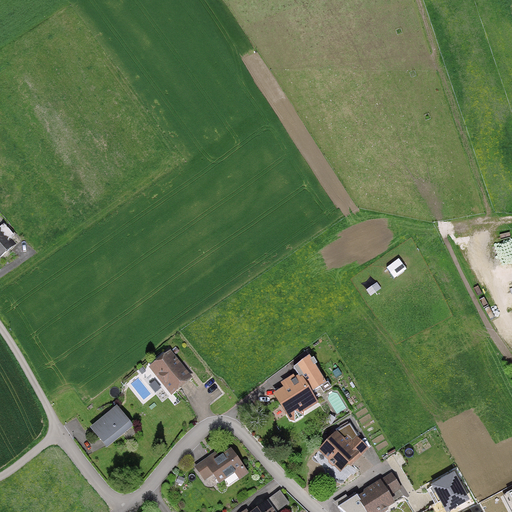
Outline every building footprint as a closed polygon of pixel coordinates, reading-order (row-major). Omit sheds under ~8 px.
[(0,257),(16,243),(0,225),(0,257)] [(193,377),(170,349),(149,366),(172,394),(193,377)] [(310,355),(293,365),(298,375),(304,383),(307,382),(313,390),(327,381),(310,355)] [(294,373),(281,381),(283,386),(273,393),(290,421),(295,421),(304,415),(305,411),(318,402),(313,390),(307,382),(304,383),(298,375),(296,376),(294,373)] [(133,425),(117,405),(90,427),(107,447),(133,425)] [(347,445),(335,434),(319,450),(343,472),(367,446),(355,436),(347,445)] [(249,473),(231,447),(218,456),(215,451),(195,466),(204,480),(213,474),(219,483),(234,472),(240,480),(249,473)] [(447,511),(470,500),(454,471),(431,484),(446,511),(447,511)] [(363,491),(358,495),(368,511),(384,511),(388,509),(389,506),(395,502),(394,501),(404,495),(399,489),(402,488),(392,472),(364,489),(363,491)] [(280,490),(268,499),(277,511),(289,502),(280,490)] [(333,502),(338,506),(357,493),(356,491),(347,496),(346,494),(333,502)] [(368,511),(358,495),(357,493),(338,506),(345,511),(368,511)] [(276,511),(267,499),(249,511),(246,508),(240,511),(276,511)]
